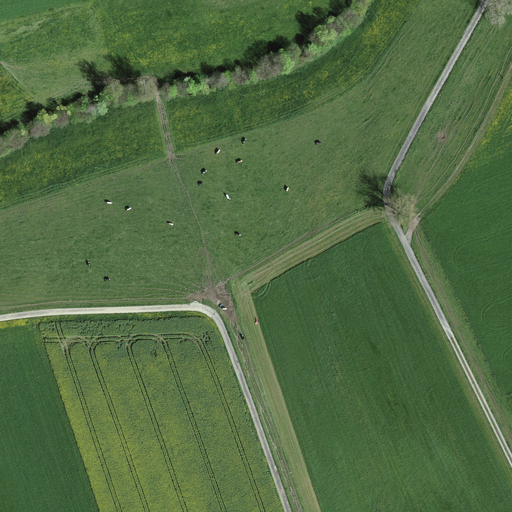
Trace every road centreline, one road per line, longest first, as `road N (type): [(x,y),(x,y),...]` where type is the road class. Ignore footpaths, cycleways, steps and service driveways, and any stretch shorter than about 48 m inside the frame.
road 1 (track): [(511,464),(387,206),(388,179),(482,0)]
road 2 (track): [(0,318),(190,307),(213,314),(287,511)]
road 3 (track): [(403,242),(462,166),(511,64)]
